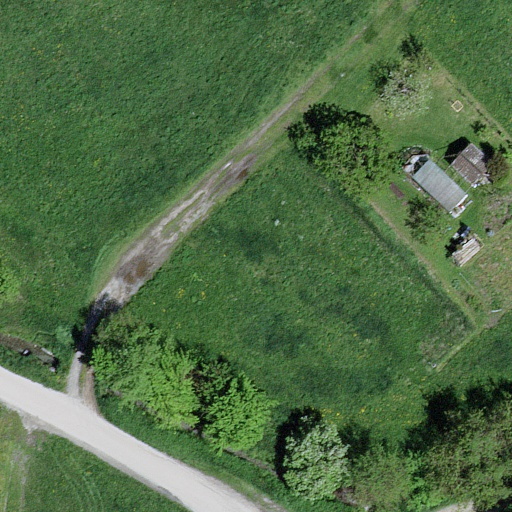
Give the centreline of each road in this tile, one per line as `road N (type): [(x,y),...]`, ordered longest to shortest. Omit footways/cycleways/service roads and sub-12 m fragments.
road 1 (track): [(66,425),(106,310),(399,0)]
road 2 (unclassified): [(0,394),(140,459),(204,511)]
